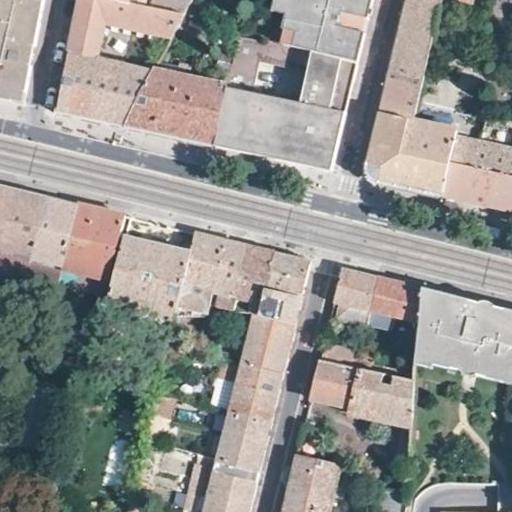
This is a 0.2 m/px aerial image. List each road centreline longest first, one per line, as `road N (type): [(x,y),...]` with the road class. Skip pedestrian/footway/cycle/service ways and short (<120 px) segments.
road 1 (residential): [(0,162),(333,239)]
road 2 (residential): [(342,204),(35,132)]
road 3 (residential): [(333,239),(263,511)]
road 4 (residential): [(391,0),(342,204)]
road 5 (residential): [(333,239),(511,283)]
road 6 (residential): [(511,248),(342,204)]
road 7 (residential): [(35,132),(60,0)]
